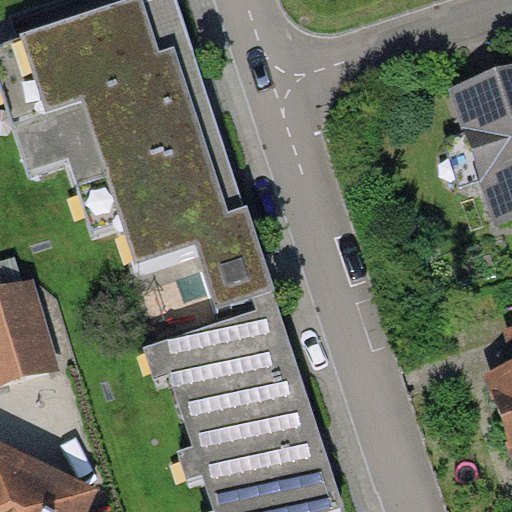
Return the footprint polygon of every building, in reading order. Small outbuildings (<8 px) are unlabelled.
[(359,511),(190,7),(12,66),(59,205),(126,183),(180,342),(154,350),(208,511),(359,511)] [(511,85),(459,99),(493,234),(511,229),(511,85)] [(0,397),(63,377),(34,287),(24,290),(16,263),(0,267),(0,397)] [(511,382),(494,388),(511,450),(511,382)] [(105,511),(111,500),(1,447),(0,449),(0,511),(105,511)]
